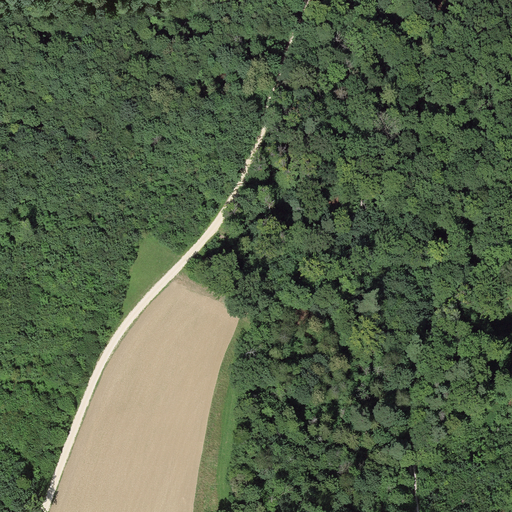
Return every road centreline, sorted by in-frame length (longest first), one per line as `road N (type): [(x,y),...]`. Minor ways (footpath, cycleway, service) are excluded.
road 1 (track): [(296,0),(305,11),(361,17),(389,39),(442,122),(458,172),(412,394),(413,511)]
road 2 (track): [(42,511),(109,343),(238,182),(305,11)]
